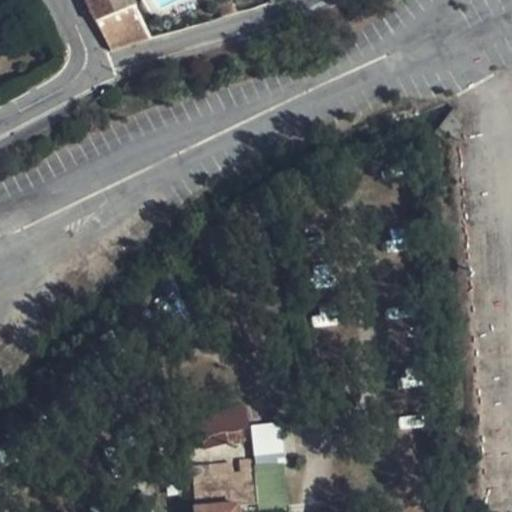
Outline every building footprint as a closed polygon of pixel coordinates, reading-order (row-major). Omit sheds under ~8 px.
[(110,52),(152,38),(132,0),(87,0),(85,1),(98,29),(110,52)] [(241,431),(249,429),(242,404),(235,407),(232,398),(213,403),(216,411),(194,417),(203,451),(243,440),(241,431)] [(252,461),(252,467),(281,464),(277,426),(249,429),(252,461)] [(188,455),(191,466),(210,465),(239,462),(252,461),(249,429),(241,431),(243,440),(203,451),(188,455)] [(241,477),(253,476),(252,467),(252,461),(239,462),(241,477)] [(211,479),(241,477),(239,462),(210,465),(211,479)] [(256,505),(257,511),(284,509),(281,464),(252,467),(253,476),(256,505)] [(192,480),(211,479),(210,465),(191,466),(192,480)] [(192,480),(194,509),(235,506),(235,508),(256,505),(253,476),(241,477),(211,479),(192,480)] [(141,492),(133,494),(140,511),(148,508),(141,492)]
